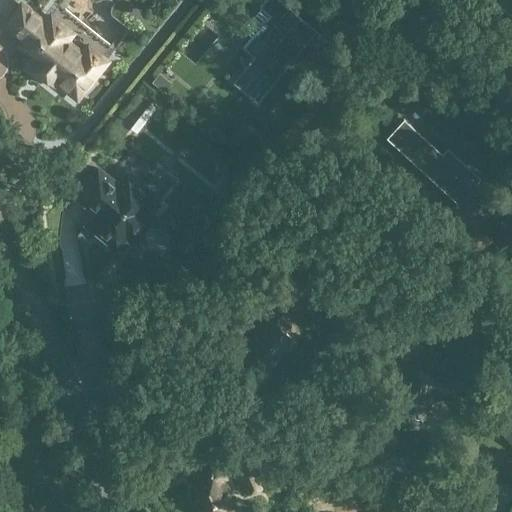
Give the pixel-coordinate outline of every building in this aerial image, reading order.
[(317,30),(279,0),(265,0),(260,7),(271,15),(244,48),(254,57),(233,82),(258,103),(317,30)] [(41,23),(17,5),(0,25),(0,26),(24,45),(23,47),(40,61),(31,72),(52,88),(55,85),(74,100),(113,51),(56,5),(41,23)] [(141,97),(121,122),(136,133),(155,108),(141,97)] [(465,179),(472,171),(449,150),(444,155),(404,119),(386,138),(458,203),(452,210),(468,224),(491,199),(477,186),(474,188),(465,179)] [(115,249),(125,238),(132,244),(154,217),(147,211),(157,199),(127,175),(118,186),(97,169),(74,195),(95,213),(90,218),(99,225),(94,231),(115,249)] [(295,264),(288,272),(303,284),(310,275),(308,274),(314,266),(302,256),(295,264)] [(288,272),(269,295),(284,308),(304,285),(303,284),(288,272)] [(269,319),(246,344),(272,367),(294,342),(285,334),(291,327),(280,317),(274,324),(269,319)] [(391,354),(408,359),(415,335),(398,330),(391,354)] [(402,388),(393,420),(419,428),(427,397),(431,398),(437,378),(408,370),(403,389),(402,388)] [(500,431),(511,442),(511,396),(500,409),(511,419),(500,431)] [(234,472),(245,495),(264,486),(253,463),(234,472)] [(194,502),(198,511),(214,511),(219,510),(219,511),(227,511),(233,509),(220,481),(225,479),(219,466),(190,480),(199,499),(194,502)]
